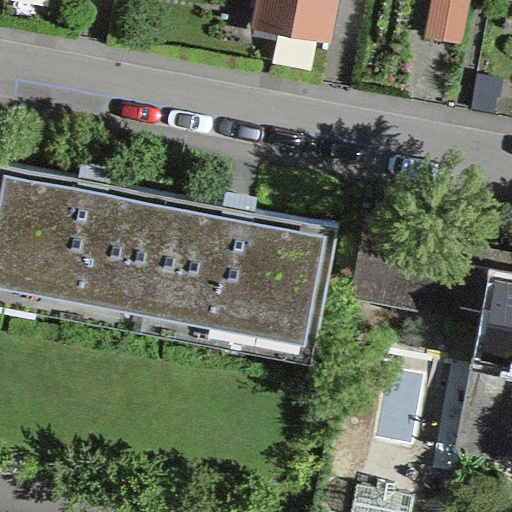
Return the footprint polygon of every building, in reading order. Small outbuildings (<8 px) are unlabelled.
[(329,37),(335,0),(258,0),(254,22),(270,25),(329,37)] [(434,0),(429,30),(459,36),(465,0),(434,0)] [(82,173),(0,157),(0,279),(144,307),(166,189),(106,177),(108,170),(96,167),(83,165),(82,173)] [(166,189),(144,307),(316,339),(338,221),(251,204),(253,197),(240,195),(228,192),(226,200),(166,189)] [(511,253),(366,226),(354,290),(491,316),(485,347),(476,345),(457,445),(501,453),(511,392),(511,253)] [(406,392),(419,394),(396,511),(433,511),(460,372),(411,362),(406,392)]
